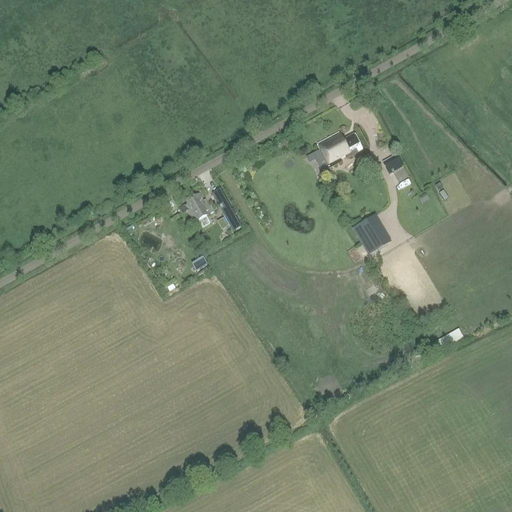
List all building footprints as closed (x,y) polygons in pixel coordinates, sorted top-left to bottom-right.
[(330,169),(363,151),(354,134),(343,140),(339,132),(317,144),(330,169)] [(389,176),(404,167),(397,155),(382,163),(389,176)] [(210,224),(206,217),(210,215),(216,211),(214,206),(210,208),(206,200),(203,202),(198,194),(185,202),(187,205),(179,210),(182,215),(187,212),(194,224),(199,221),(203,228),(210,224)] [(419,198),(422,205),(429,201),(426,195),(419,198)] [(219,206),(234,232),(241,228),(227,202),(219,206)] [(223,219),(217,223),(222,231),(228,228),(223,219)] [(355,232),(369,257),(385,248),(376,232),(382,229),(377,220),(355,232)] [(373,301),(383,294),(374,281),(364,288),(373,301)]
